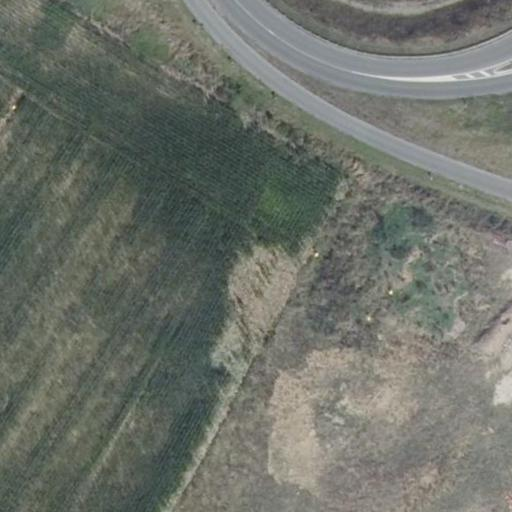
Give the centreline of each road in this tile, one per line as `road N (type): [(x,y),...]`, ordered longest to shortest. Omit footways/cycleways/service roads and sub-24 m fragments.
road 1 (tertiary): [(195,0),(258,69),(302,96),(511,189)]
road 2 (tertiary): [(236,0),(287,44),(345,71),(451,77)]
